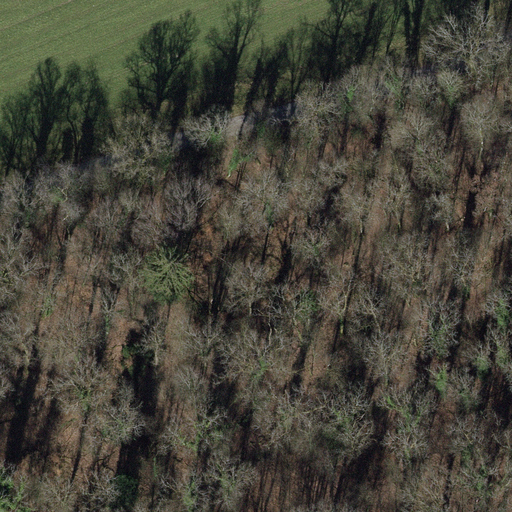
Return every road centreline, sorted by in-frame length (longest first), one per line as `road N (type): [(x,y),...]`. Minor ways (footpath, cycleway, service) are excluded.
road 1 (unclassified): [(511,33),(0,203)]
road 2 (track): [(142,511),(511,353)]
